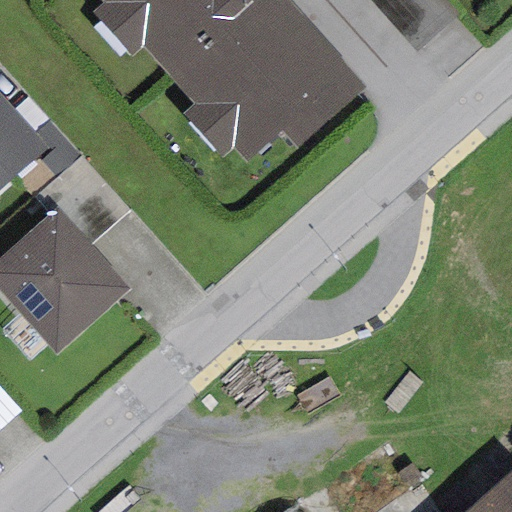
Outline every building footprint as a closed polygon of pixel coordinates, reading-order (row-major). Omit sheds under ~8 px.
[(360,92),(279,0),(95,0),(106,12),(96,20),(129,59),(141,48),(195,110),(184,119),(219,160),(234,148),(245,161),(281,129),(297,147),(360,92)] [(366,0),(415,54),(458,15),(444,0),(366,0)] [(0,99),(0,194),(48,153),(0,99)] [(33,199),(50,219),(58,212),(89,247),(129,212),(81,157),(33,199)] [(50,219),(0,263),(0,296),(56,360),(131,294),(89,247),(58,212),(50,219)] [(0,389),(0,431),(21,413),(0,389)] [(511,511),(511,476),(472,511),(511,511)]
